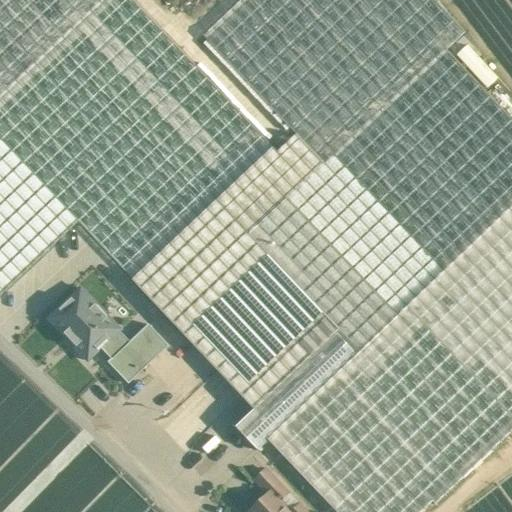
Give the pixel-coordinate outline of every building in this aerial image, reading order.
[(273,148),(132,0),(0,0),(0,139),(133,281),(273,148)] [(433,0),(241,0),(203,36),(324,165),(333,156),(446,50),(447,51),(465,33),(433,0)] [(446,50),(333,156),(444,273),(511,208),(511,119),(447,51),(446,50)] [(444,273),(333,156),(324,165),(253,232),(363,350),(444,273)] [(511,208),(453,265),(511,327),(511,208)] [(253,232),(252,232),(156,311),(244,419),(235,428),(257,451),(340,371),(363,350),(253,232)] [(511,327),(453,265),(444,273),(363,350),(340,371),(372,404),(389,388),(451,330),(511,394),(511,327)] [(119,331),(81,289),(49,320),(87,361),(101,349),(119,332),(119,331)] [(129,343),(128,345),(147,366),(167,347),(148,326),(129,343)] [(511,394),(451,330),(389,388),(466,468),(500,436),(509,447),(511,444),(511,394)] [(119,332),(101,349),(112,360),(128,345),(129,343),(119,332)] [(147,366),(128,345),(112,360),(108,363),(128,384),(147,366)] [(466,468),(389,388),(372,404),(340,371),(324,387),(432,500),(466,468)] [(257,451),(256,451),(313,511),(419,511),(432,500),(324,387),(257,451)] [(288,493),(266,470),(255,481),(269,496),(272,494),(279,502),(288,493)] [(289,511),(279,502),(272,494),(269,496),(252,511),(305,511),(300,506),(294,511),(289,511)]
